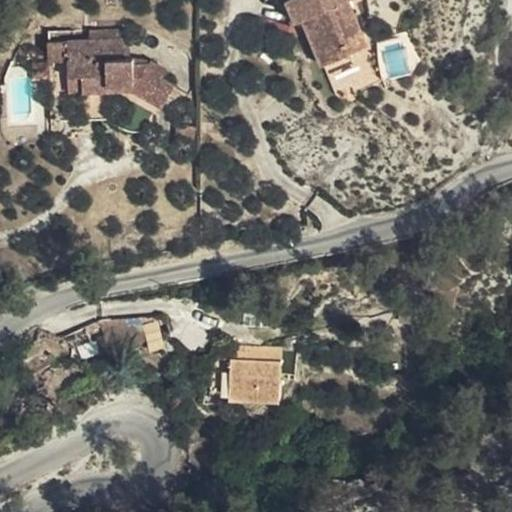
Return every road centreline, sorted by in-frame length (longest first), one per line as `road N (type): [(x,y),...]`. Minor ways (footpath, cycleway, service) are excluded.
road 1 (tertiary): [(0,342),(58,302),(340,242),(415,219),(511,170)]
road 2 (tertiary): [(45,511),(143,462),(150,437),(139,430),(96,434),(0,483)]
